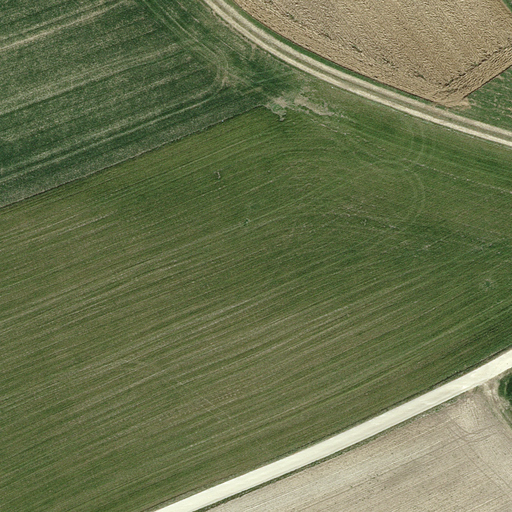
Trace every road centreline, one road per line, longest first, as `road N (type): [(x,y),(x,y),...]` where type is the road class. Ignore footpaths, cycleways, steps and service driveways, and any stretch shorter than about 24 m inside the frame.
road 1 (track): [(511,361),(181,511)]
road 2 (track): [(511,139),(408,108),(273,50),(205,0)]
